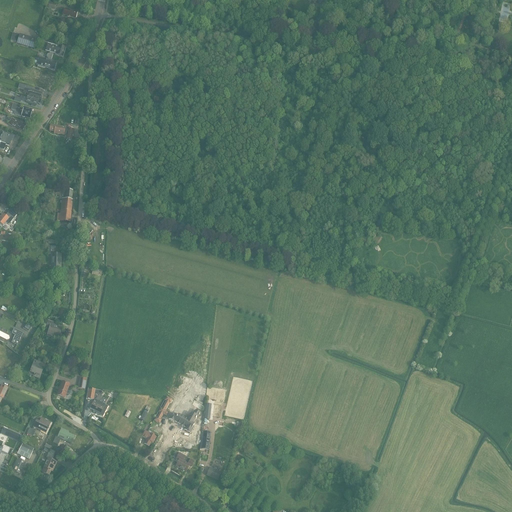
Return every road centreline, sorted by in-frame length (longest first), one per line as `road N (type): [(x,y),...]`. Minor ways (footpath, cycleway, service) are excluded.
road 1 (unclassified): [(98,446),(48,396),(73,314),(87,42)]
road 2 (unclassified): [(97,13),(511,87)]
road 3 (tertiary): [(0,182),(87,42)]
road 4 (unclassified): [(210,511),(119,449),(98,446)]
